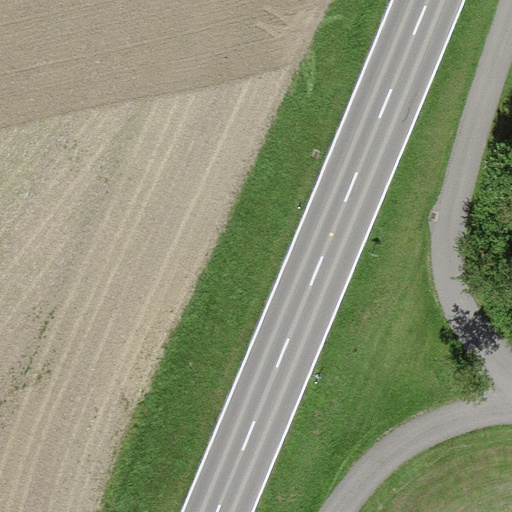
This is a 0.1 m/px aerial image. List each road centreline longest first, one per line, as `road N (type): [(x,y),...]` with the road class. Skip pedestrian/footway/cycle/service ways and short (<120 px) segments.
road 1 (secondary): [(219,511),(430,0)]
road 2 (track): [(511,27),(450,221),(462,304),(511,374)]
road 3 (track): [(342,511),(357,486),(511,375)]
